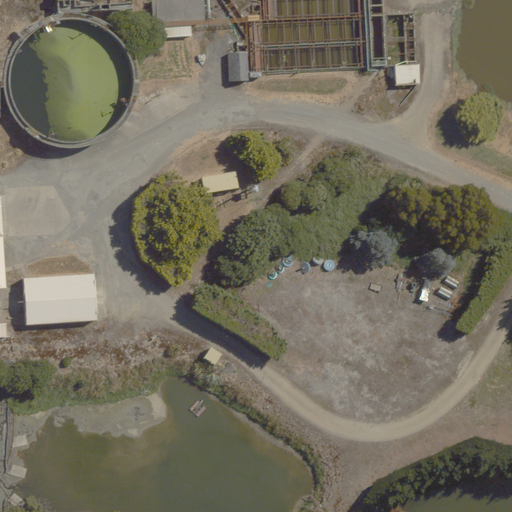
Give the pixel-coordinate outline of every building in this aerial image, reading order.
[(210,6),(210,0),(147,0),(148,26),(163,25),(164,37),(193,36),(193,25),(204,25),(204,6),(210,6)] [(250,48),(228,49),(229,82),(251,81),(250,48)] [(423,84),(422,61),(393,63),(394,86),(423,84)] [(240,189),(237,169),(200,175),(202,194),(240,189)] [(25,324),(99,320),(96,271),(22,275),(25,324)] [(0,338),(10,339),(9,320),(0,320),(0,338)]
